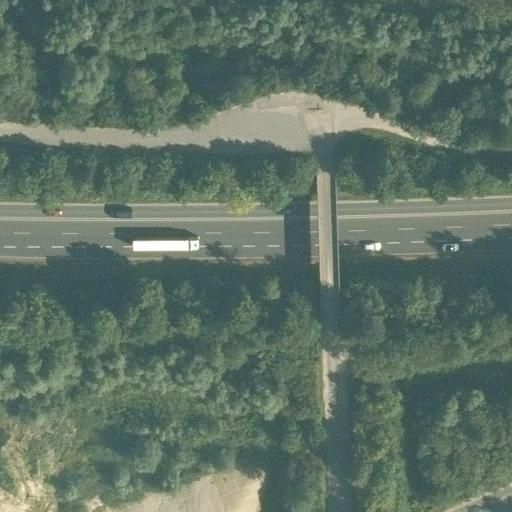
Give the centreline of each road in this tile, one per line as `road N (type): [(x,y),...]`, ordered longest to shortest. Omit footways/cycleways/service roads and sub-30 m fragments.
road 1 (track): [(0,139),(195,142),(317,114),(511,144)]
road 2 (primary): [(0,236),(511,225)]
road 3 (track): [(341,511),(317,114)]
